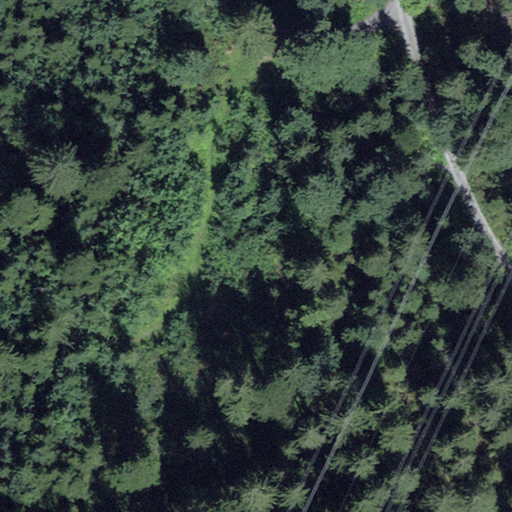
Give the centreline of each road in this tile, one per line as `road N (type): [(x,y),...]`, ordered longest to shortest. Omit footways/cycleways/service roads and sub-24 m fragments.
road 1 (track): [(511,281),(465,193),(404,0)]
road 2 (track): [(245,0),(283,39),(313,42),(407,20)]
